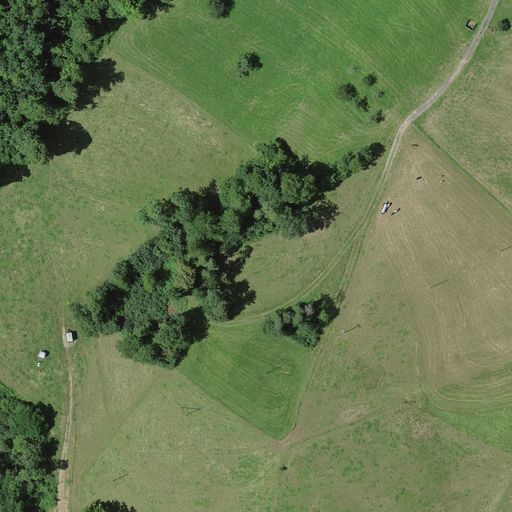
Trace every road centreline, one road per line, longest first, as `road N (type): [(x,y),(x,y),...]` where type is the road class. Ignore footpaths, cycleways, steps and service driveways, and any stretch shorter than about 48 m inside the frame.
road 1 (track): [(64,511),(68,370),(41,224),(44,198),(62,188),(163,223),(182,254),(185,304),(210,321),(234,324),(285,312),(369,219)]
road 2 (track): [(496,0),(463,67),(406,126),(369,219)]
road 3 (track): [(369,219),(300,390)]
